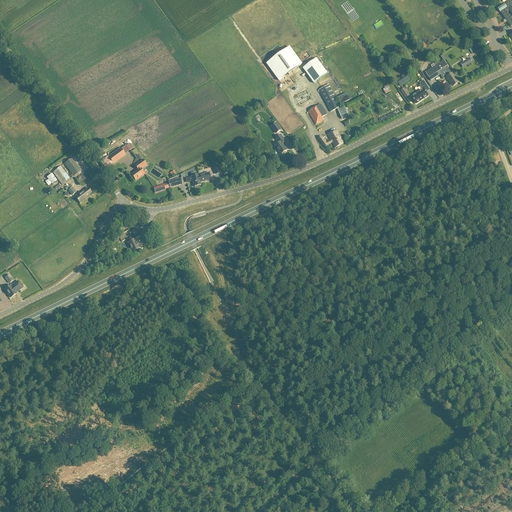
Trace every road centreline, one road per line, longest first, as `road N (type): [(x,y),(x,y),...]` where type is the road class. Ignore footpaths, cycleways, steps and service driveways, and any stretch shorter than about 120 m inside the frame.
road 1 (trunk): [(0,335),(511,86)]
road 2 (unclassified): [(122,200),(159,209),(272,180),(511,67)]
road 3 (track): [(259,511),(511,308)]
road 4 (unclassified): [(122,200),(0,39)]
road 5 (unclassified): [(0,315),(78,271),(122,200)]
road 6 (track): [(325,0),(412,116)]
